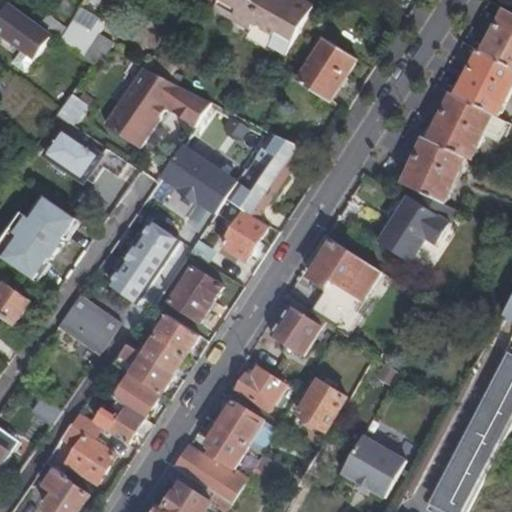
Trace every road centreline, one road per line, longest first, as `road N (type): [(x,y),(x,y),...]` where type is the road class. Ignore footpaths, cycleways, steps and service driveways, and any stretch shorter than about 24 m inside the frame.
road 1 (residential): [(121,511),(454,0)]
road 2 (residential): [(139,179),(0,394)]
